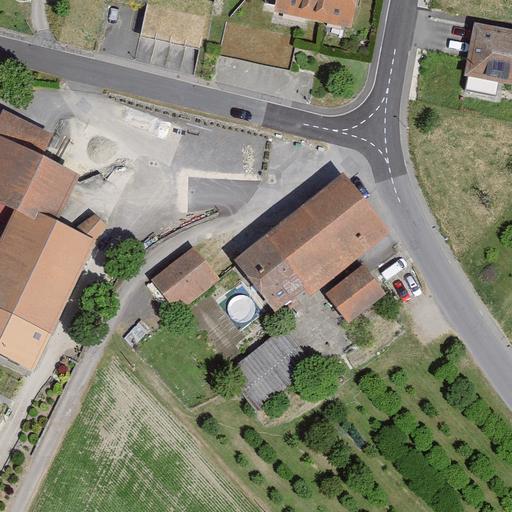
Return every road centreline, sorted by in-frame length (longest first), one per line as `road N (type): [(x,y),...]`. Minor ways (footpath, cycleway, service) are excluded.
road 1 (track): [(7,511),(124,287),(164,253),(321,163),(343,133)]
road 2 (residential): [(0,49),(267,118),(382,133)]
road 3 (tertiary): [(382,133),(408,214),(511,393)]
road 4 (tertiary): [(404,0),(382,133)]
